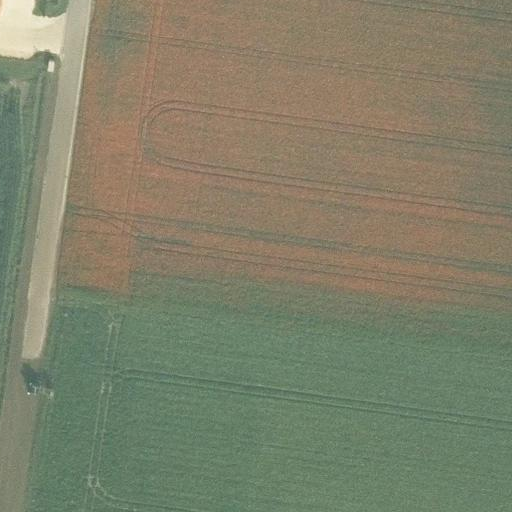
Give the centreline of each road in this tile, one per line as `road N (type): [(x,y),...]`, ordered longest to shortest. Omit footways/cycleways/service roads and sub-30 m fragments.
road 1 (unclassified): [(79,0),(32,344)]
road 2 (track): [(32,344),(8,511)]
